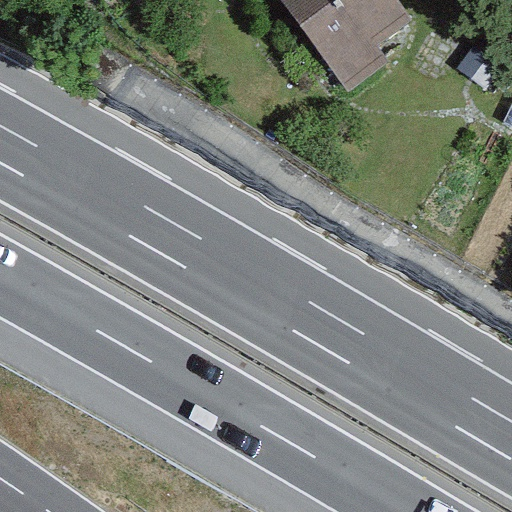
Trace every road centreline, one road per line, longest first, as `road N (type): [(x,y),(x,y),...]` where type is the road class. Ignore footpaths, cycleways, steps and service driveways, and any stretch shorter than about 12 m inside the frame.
road 1 (motorway): [(511,441),(0,144)]
road 2 (motorway): [(0,276),(406,511)]
